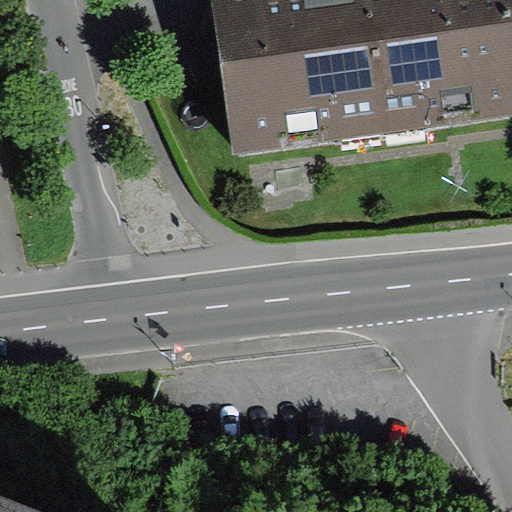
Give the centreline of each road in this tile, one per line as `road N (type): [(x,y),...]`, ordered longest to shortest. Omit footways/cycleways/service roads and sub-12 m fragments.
road 1 (primary): [(139,317),(511,274)]
road 2 (residential): [(139,317),(62,0)]
road 3 (primary): [(0,333),(139,317)]
